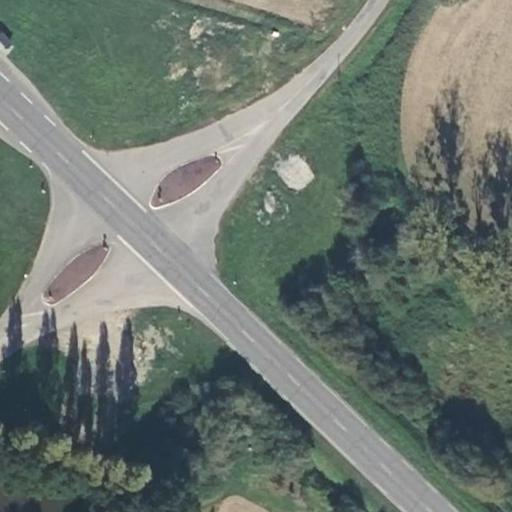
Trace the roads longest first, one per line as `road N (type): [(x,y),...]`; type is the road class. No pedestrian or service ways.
road 1 (secondary): [(161,249),(435,511)]
road 2 (unclassified): [(0,348),(86,303),(161,249)]
road 3 (unclassified): [(102,193),(0,343)]
road 4 (unclassified): [(264,121),(102,193)]
road 5 (unclassified): [(264,121),(389,0)]
road 6 (unclassified): [(161,249),(210,201),(264,121)]
road 7 (secondary): [(0,96),(102,193)]
